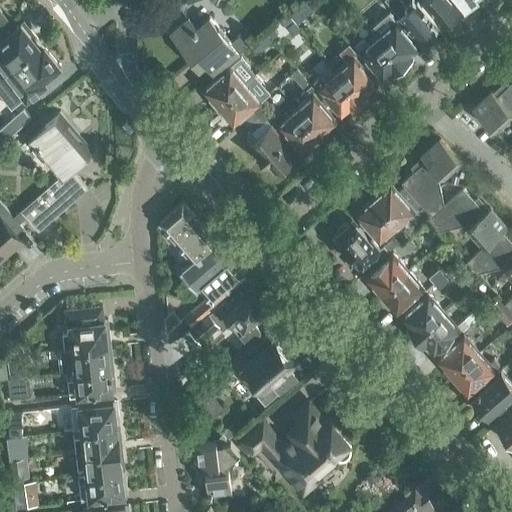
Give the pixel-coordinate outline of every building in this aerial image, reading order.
[(407,9),(399,0),(385,0),(393,9),(422,43),(430,36),(431,37),(433,37),(434,36),(435,35),(436,34),(437,33),(437,31),(437,30),(440,28),(417,1),(407,9)] [(421,0),(443,25),(445,24),(448,24),(453,20),(453,16),(461,10),(452,0),(421,0)] [(297,3),(286,12),(294,21),(305,12),(297,3)] [(294,21),(286,12),(279,18),(291,32),(298,26),(294,21)] [(201,65),(198,67),(199,68),(210,59),(218,67),(212,72),(213,73),(233,57),(243,48),(249,43),(240,32),(230,41),(209,15),(202,21),(204,23),(197,29),(188,18),(189,17),(188,16),(169,32),(178,43),(180,41),(201,65)] [(396,20),(378,35),(402,63),(412,55),(410,53),(419,46),(396,20)] [(0,67),(2,70),(5,68),(37,43),(35,41),(39,39),(30,29),(27,31),(21,23),(0,39),(0,67)] [(270,37),(276,32),(271,25),(264,31),(270,37)] [(393,71),(402,63),(378,35),(360,50),(383,77),(391,69),(393,71)] [(41,48),(37,43),(5,68),(2,70),(12,83),(6,87),(18,101),(44,81),(42,77),(59,64),(44,46),(41,48)] [(347,61),(336,71),(360,99),(370,91),(368,89),(377,82),(354,56),(357,53),(349,44),(340,52),(347,61)] [(248,54),(243,48),(233,57),(238,63),(248,54)] [(218,102),(219,104),(246,81),(230,64),(204,87),(210,94),(208,96),(216,104),(218,102)] [(306,99),(296,107),(317,133),(319,131),(323,132),(327,128),(327,124),(335,118),(314,93),(317,90),(297,68),(290,73),(305,90),(301,93),(306,99)] [(351,107),(360,99),(336,71),(324,81),(319,75),(313,80),(341,113),(349,105),(351,107)] [(511,80),(496,95),(496,96),(511,114),(511,113),(511,80)] [(261,99),(246,81),(219,104),(221,106),(219,108),(226,116),(228,114),(234,122),(261,99)] [(259,90),(265,96),(274,88),(268,82),(259,90)] [(472,106),(474,108),(495,132),(496,132),(495,131),(511,116),(511,113),(511,114),(496,96),(496,95),(491,89),(472,106)] [(272,109),(265,100),(259,106),(266,114),(272,109)] [(0,143),(31,117),(23,107),(0,126),(0,143)] [(316,134),(317,133),(296,107),(278,122),(300,148),(308,142),(311,142),(315,138),(316,134)] [(256,109),(243,119),(252,129),(264,119),(256,109)] [(30,136),(62,173),(21,209),(38,230),(88,187),(70,167),(94,147),(93,146),(88,151),(75,136),(77,135),(58,114),(62,111),(61,110),(30,136)] [(31,118),(20,128),(26,136),(38,126),(31,118)] [(257,150),(256,151),(267,164),(269,162),(275,169),(283,163),(287,163),(292,158),(292,155),(294,153),(270,125),(250,142),(257,150)] [(462,162),(461,160),(439,136),(420,153),(426,159),(427,159),(442,176),(442,177),(443,178),(462,162)] [(439,180),(442,177),(442,176),(427,159),(426,159),(403,181),(402,180),(401,181),(432,214),(432,215),(463,187),(463,186),(444,203),(439,180)] [(384,188),(373,197),(383,209),(397,225),(414,210),(392,184),(386,190),(384,188)] [(464,223),(467,228),(485,212),(484,211),(463,187),(432,215),(432,214),(428,217),(439,229),(440,228),(464,223)] [(397,225),(383,209),(373,197),(363,206),(364,208),(357,214),(379,240),(397,225)] [(0,258),(17,244),(20,246),(13,237),(23,227),(0,200),(0,258)] [(183,201),(159,221),(191,258),(215,238),(183,201)] [(483,245),(505,225),(506,225),(507,224),(490,205),(484,211),(485,212),(467,228),(483,245)] [(388,250),(384,244),(381,247),(372,237),(369,239),(352,219),(347,223),(344,223),(337,229),(337,232),(333,236),(343,247),(341,249),(351,261),(353,259),(359,266),(372,255),(377,260),(388,250)] [(502,265),(506,270),(511,264),(511,241),(501,230),(506,225),(505,225),(483,245),(467,260),(478,272),(478,271),(502,265)] [(301,236),(297,241),(303,248),(308,244),(301,236)] [(197,286),(198,285),(231,257),(232,255),(216,237),(215,238),(191,258),(181,267),(197,286)] [(392,237),(384,244),(388,250),(397,242),(392,237)] [(405,252),(415,244),(410,238),(400,246),(405,252)] [(381,291),(382,292),(408,269),(393,252),(367,275),(373,282),(373,286),(377,290),(381,291)] [(215,299),(245,273),(231,257),(198,285),(207,296),(184,315),(193,326),(219,303),(215,299)] [(436,281),(447,271),(441,265),(431,275),(436,281)] [(382,292),(383,294),(383,297),(387,302),(391,302),(397,310),(424,287),(408,269),(382,292)] [(452,277),(447,271),(436,281),(441,287),(452,277)] [(227,301),(225,298),(219,303),(193,326),(190,329),(200,340),(219,324),(222,328),(230,321),(248,342),(259,333),(260,328),(254,321),(258,317),(262,317),(266,316),(268,313),(268,309),(273,305),(260,291),(257,294),(251,287),(236,299),(233,296),(227,301)] [(169,312),(183,298),(167,292),(169,312)] [(407,325),(415,335),(444,310),(428,292),(402,315),(409,323),(407,325)] [(506,325),(511,319),(511,310),(500,297),(490,306),(506,325)] [(63,332),(64,348),(111,342),(108,319),(104,319),(102,304),(64,308),(66,325),(70,324),(71,331),(63,332)] [(482,313),(477,307),(466,316),(472,322),(482,313)] [(433,351),(459,328),(444,310),(415,335),(424,344),(426,343),(433,351)] [(176,323),(169,312),(166,315),(167,328),(170,328),(176,323)] [(453,374),(479,351),(464,333),(438,356),(444,364),(444,368),(448,372),(452,372),(453,374)] [(244,368),(244,367),(238,372),(265,402),(278,391),(280,393),(297,377),(288,367),(293,362),(290,360),(290,356),(286,351),(282,350),(274,341),(244,368)] [(108,358),(112,358),(111,342),(64,348),(66,363),(74,363),(75,370),(109,366),(108,358)] [(30,353),(29,343),(17,345),(18,355),(30,353)] [(490,363),(479,351),(453,374),(454,376),(454,379),(458,384),(462,384),(468,391),(510,355),(505,350),(490,363)] [(0,378),(8,378),(9,378),(6,357),(0,358),(0,378)] [(19,365),(8,367),(10,378),(23,376),(23,375),(21,376),(19,365)] [(110,374),(109,366),(75,370),(76,376),(68,377),(70,394),(116,389),(114,373),(110,374)] [(511,381),(501,368),(471,395),(473,397),(472,401),(477,406),(481,406),(490,416),(491,415),(495,419),(511,404),(511,381)] [(10,378),(9,378),(8,378),(11,395),(25,394),(23,376),(10,378)] [(196,399),(207,389),(201,382),(189,392),(196,399)] [(212,418),(224,407),(208,390),(199,398),(212,418)] [(71,405),(73,429),(82,428),(82,427),(83,427),(116,424),(115,415),(119,415),(117,400),(71,405)] [(508,436),(511,440),(511,404),(495,419),(498,423),(497,424),(499,426),(501,431),(503,434),(508,436)] [(332,413),(330,413),(329,413),(327,414),(322,419),(316,412),(311,417),(303,408),(296,414),(300,418),(291,426),(297,433),(284,444),(263,421),(243,438),(244,439),(238,444),(246,453),(252,448),(253,449),(264,440),(292,472),(289,474),(303,489),(314,480),(309,474),(334,452),(335,453),(337,454),(338,455),(340,455),(343,455),(345,455),(347,453),(348,453),(349,452),(350,450),(350,449),(351,447),(351,445),(351,444),(350,443),(350,441),(349,440),(336,425),(337,424),(338,422),(338,421),(338,420),(338,419),(338,418),(337,417),(336,415),(335,414),(334,414),(333,413),(332,413)] [(19,410),(8,412),(10,435),(22,434),(19,410)] [(224,431),(229,437),(238,430),(233,423),(224,431)] [(74,435),(76,451),(122,446),(121,430),(117,431),(116,424),(83,427),(82,427),(82,428),(82,434),(74,435)] [(192,443),(195,467),(207,465),(208,471),(205,472),(208,495),(232,492),(229,469),(226,469),(225,463),(228,463),(240,452),(230,441),(222,442),(223,442),(217,443),(216,440),(192,443)] [(88,466),(89,473),(121,469),(120,462),(124,462),(122,446),(76,451),(78,467),(88,466)] [(9,458),(13,481),(23,480),(20,457),(9,458)] [(126,477),(122,477),(121,469),(89,473),(89,480),(79,481),(81,497),(128,492),(126,477)] [(37,479),(29,479),(31,504),(40,503),(37,479)] [(130,511),(129,503),(83,509),(83,511),(130,511)] [(415,503),(404,511),(428,511),(421,504),(418,507),(415,503)]
